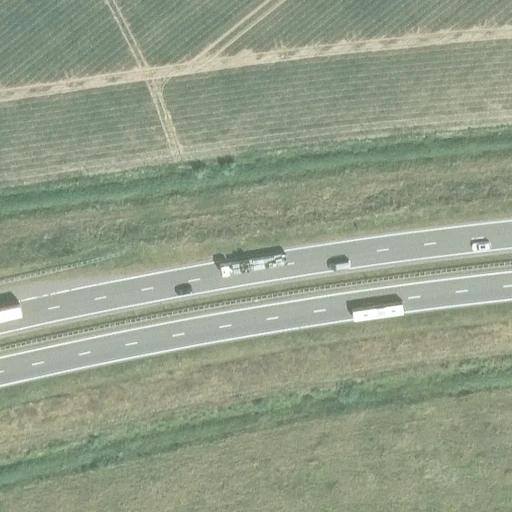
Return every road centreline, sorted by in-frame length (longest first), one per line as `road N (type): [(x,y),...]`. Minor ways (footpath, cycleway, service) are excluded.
road 1 (trunk): [(0,372),(303,313),(511,285)]
road 2 (trunk): [(511,235),(303,260),(0,320)]
